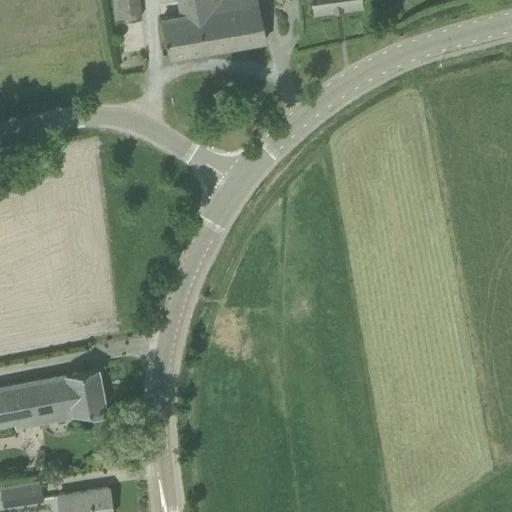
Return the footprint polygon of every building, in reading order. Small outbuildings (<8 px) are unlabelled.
[(141,17),(139,0),(112,0),(115,19),(141,17)] [(170,55),(266,39),(256,0),(179,0),(182,14),(164,17),(170,55)] [(311,0),(313,12),(363,5),(361,0),(311,0)] [(73,411),(89,408),(90,416),(93,419),(105,417),(107,414),(106,405),(99,367),(0,386),(0,425),(17,422),(16,417),(72,406),(73,411)] [(43,500),(41,483),(40,478),(0,484),(0,493),(2,507),(43,500)] [(112,511),(108,486),(59,494),(61,511),(112,511)]
